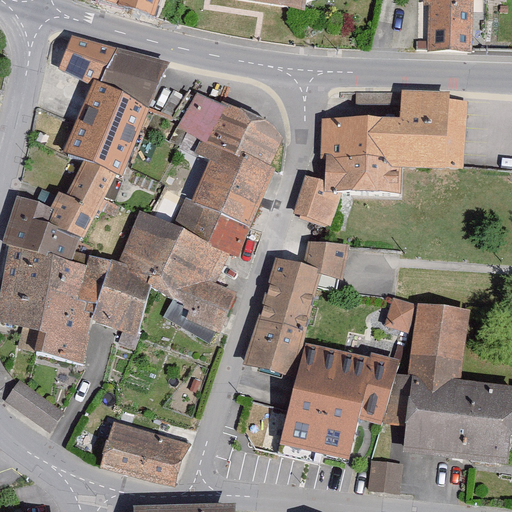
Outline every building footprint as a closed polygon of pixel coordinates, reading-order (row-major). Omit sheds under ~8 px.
[(158,0),(101,0),(98,11),(151,26),(158,0)] [(218,0),(218,4),(306,17),(308,0),(218,0)] [(426,0),(429,65),(480,64),(478,0),(426,0)] [(102,88),(119,56),(71,41),(58,76),(94,90),(96,85),(102,88)] [(119,56),(102,88),(151,114),(172,67),(119,56)] [(63,159),(86,168),(119,182),(125,184),(151,114),(102,88),(96,85),(94,90),(63,159)] [(402,126),(320,123),(319,182),(306,179),(295,220),(331,230),(339,200),(403,202),(404,174),(466,176),(468,107),(447,106),(447,96),(403,95),(402,126)] [(272,130),(199,96),(183,131),(211,144),(270,171),(283,144),(272,130)] [(270,171),(211,144),(186,200),(252,232),(273,173),(270,171)] [(62,196),(54,213),(48,230),(80,243),(119,182),(86,168),(69,200),(62,196)] [(2,248),(9,249),(71,266),(80,243),(48,230),(54,213),(16,199),(2,248)] [(252,232),(186,200),(176,228),(231,257),(238,260),(252,232)] [(176,228),(142,216),(123,265),(154,288),(153,292),(189,311),(184,328),(222,344),(237,300),(217,289),(231,257),(176,228)] [(71,266),(9,249),(0,298),(0,325),(38,335),(34,358),(81,370),(90,324),(100,274),(85,270),(71,266)] [(279,264),(246,365),(292,381),(318,278),(343,283),(349,252),(309,250),(305,269),(279,264)] [(90,257),(85,270),(100,274),(90,324),(142,341),(153,292),(154,288),(123,265),(90,257)] [(412,309),(392,299),(383,330),(408,341),(412,309)] [(421,309),(408,451),(511,461),(511,387),(464,383),(470,315),(421,309)] [(398,371),(308,350),(282,459),(322,468),(325,457),(353,463),(362,426),(384,431),(398,371)] [(2,404),(51,433),(65,409),(17,380),(2,404)] [(190,443),(115,426),(106,467),(181,483),(190,443)] [(402,469),(373,466),(370,493),(398,497),(402,469)]
